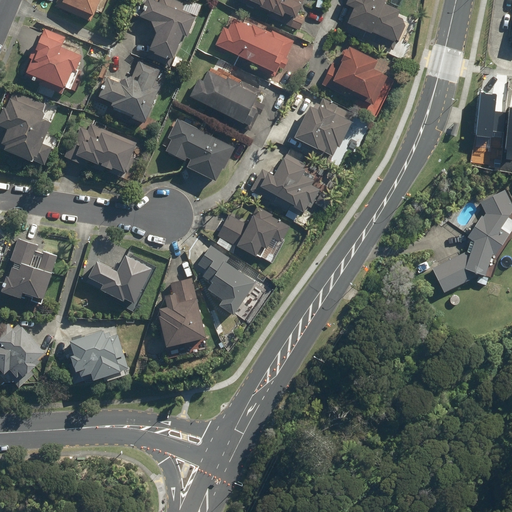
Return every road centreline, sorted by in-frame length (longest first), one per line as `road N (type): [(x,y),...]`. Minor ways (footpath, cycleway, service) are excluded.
road 1 (tertiary): [(456,0),(444,58),(403,168),(232,443)]
road 2 (residential): [(168,215),(0,193)]
road 3 (residential): [(0,433),(143,428)]
road 4 (unknown): [(4,8),(130,53)]
